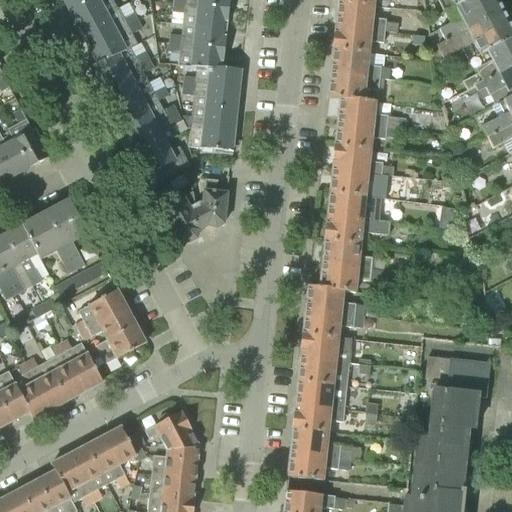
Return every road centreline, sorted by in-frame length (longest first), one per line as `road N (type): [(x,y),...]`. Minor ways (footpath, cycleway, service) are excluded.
road 1 (residential): [(259,352),(297,0)]
road 2 (residential): [(0,464),(202,358)]
road 3 (residential): [(202,358),(97,160)]
road 4 (residential): [(97,160),(10,0)]
road 5 (residential): [(243,511),(259,352)]
